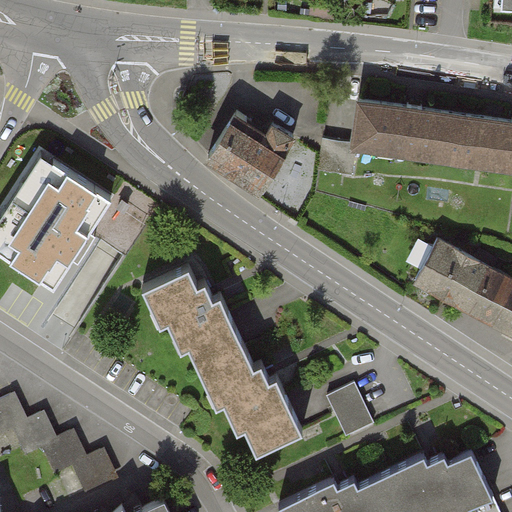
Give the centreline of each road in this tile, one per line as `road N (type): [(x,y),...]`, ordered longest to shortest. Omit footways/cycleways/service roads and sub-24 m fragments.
road 1 (tertiary): [(511,399),(205,194),(141,142),(112,77),(116,38)]
road 2 (tertiary): [(116,38),(375,51),(511,71)]
road 3 (residential): [(0,336),(164,444),(194,468),(223,511)]
